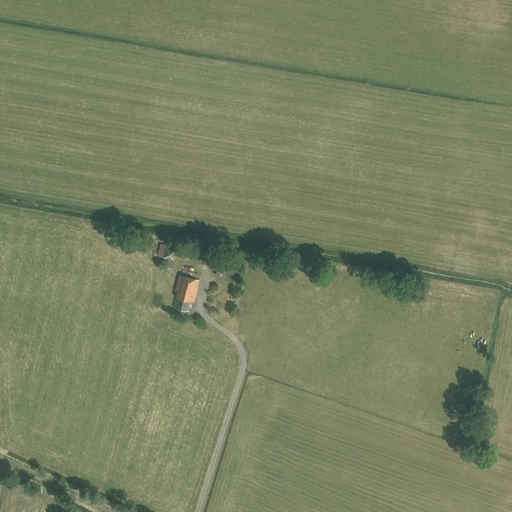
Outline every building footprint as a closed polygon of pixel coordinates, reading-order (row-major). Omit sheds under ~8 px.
[(165,244),(163,256),(165,257),(173,258),(176,246),(165,244)] [(165,257),(164,265),(172,267),(173,258),(165,257)] [(164,267),(163,271),(166,272),(166,274),(170,275),(171,273),(172,274),(174,268),(172,267),(164,265),(163,267),(164,267)] [(222,269),(217,268),(216,275),(225,277),(227,270),(222,269)] [(198,287),(197,286),(199,279),(179,274),(175,291),(178,291),(174,307),(189,311),(191,301),(194,302),(198,287)]
